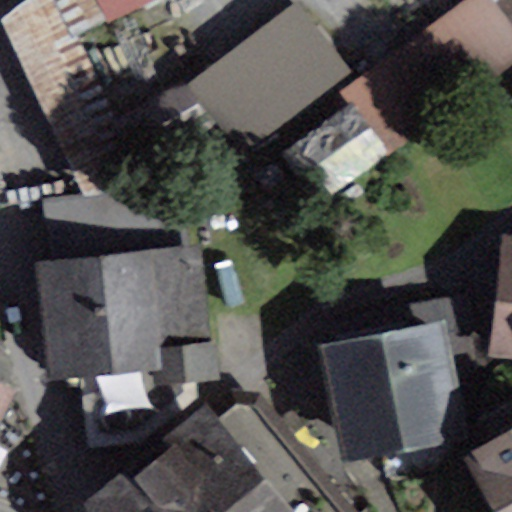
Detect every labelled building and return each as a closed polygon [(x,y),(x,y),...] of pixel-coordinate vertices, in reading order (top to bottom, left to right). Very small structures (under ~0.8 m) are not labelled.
[(87,190),(140,182),(68,32),(100,16),(91,0),(28,0),(5,17),(87,190)] [(143,0),(108,0),(114,14),(143,0)] [(511,0),(489,0),(511,29),(511,0)] [(204,87),(223,112),(233,126),(330,53),(293,4),(197,77),(204,87)] [(223,112),(204,87),(192,95),(186,86),(117,130),(139,170),(223,112)] [(321,196),(382,149),(350,107),(289,155),(321,196)] [(180,186),(43,201),(61,361),(84,358),(92,439),(138,435),(191,392),(189,371),(211,368),(201,286),(190,287),(180,186)] [(511,245),(501,347),(511,347),(511,245)] [(471,328),(465,294),(432,301),(438,333),(405,340),(399,308),(333,320),(357,442),(446,424),(437,375),(473,369),(466,329),(471,328)] [(476,450),(510,511),(511,511),(511,398),(480,417),(493,441),(476,450)] [(348,511),(267,412),(253,410),(214,442),(206,432),(198,431),(103,508),(105,511),(348,511)]
